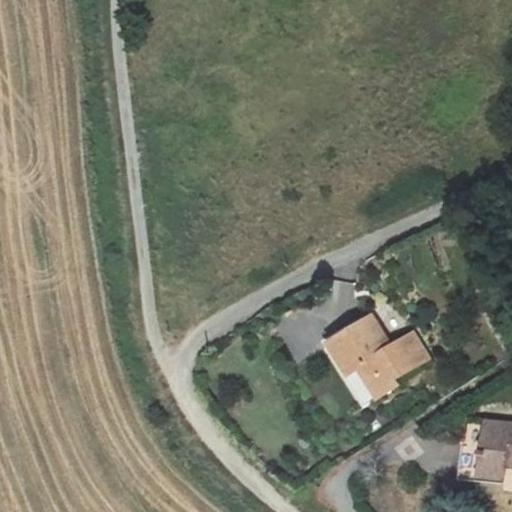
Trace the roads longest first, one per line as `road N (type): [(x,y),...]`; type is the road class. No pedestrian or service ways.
road 1 (residential): [(177,384),(193,343),(270,293),(511,177)]
road 2 (residential): [(177,384),(152,309),(115,0)]
road 3 (residential): [(177,384),(239,464),(298,511)]
